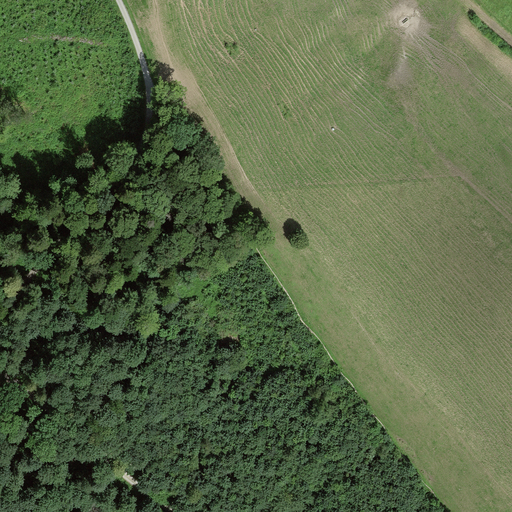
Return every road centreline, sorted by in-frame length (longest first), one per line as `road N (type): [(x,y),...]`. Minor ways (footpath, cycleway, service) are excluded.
road 1 (track): [(0,310),(131,148),(147,106),(143,71)]
road 2 (track): [(0,366),(174,511)]
